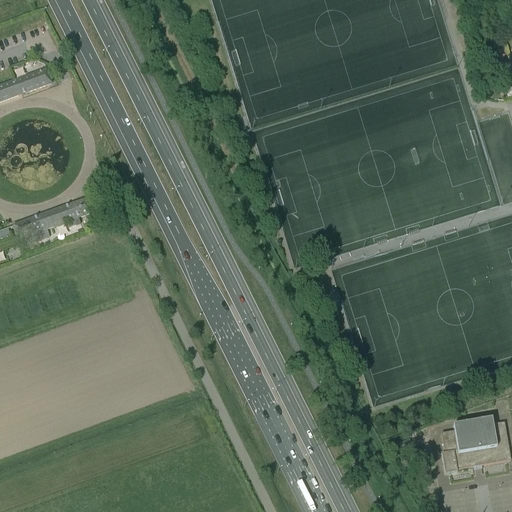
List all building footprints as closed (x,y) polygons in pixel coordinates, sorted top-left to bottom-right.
[(499,71),(494,73),(497,84),(502,82),(507,99),(511,97),(511,76),(510,68),(499,71)] [(0,103),(52,85),(46,71),(0,87),(0,103)] [(495,116),(503,141),(511,138),(511,122),(508,111),(495,116)] [(479,120),(486,145),(499,142),(493,117),(479,120)] [(503,204),(511,201),(511,185),(509,174),(496,178),(503,204)] [(86,200),(13,227),(18,241),(24,240),(26,247),(37,243),(37,242),(50,238),(47,231),(73,221),(75,227),(80,225),(78,219),(92,214),(86,200)] [(0,242),(1,242),(4,241),(8,240),(11,238),(8,229),(1,232),(0,231),(0,242)] [(454,432),(441,435),(444,454),(441,455),(445,475),(457,473),(457,471),(510,462),(504,424),(492,426),(491,420),(453,427),(454,432)]
